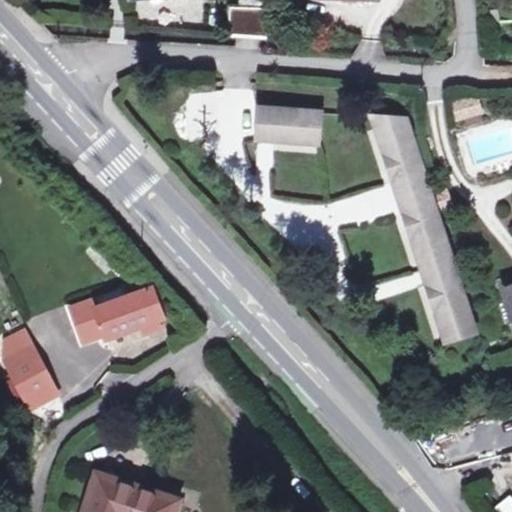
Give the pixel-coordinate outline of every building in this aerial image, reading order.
[(232,36),(296,40),(277,14),(265,14),(265,9),(233,9),(232,36)] [(479,119),(480,100),(453,99),(453,118),(479,119)] [(322,145),(324,113),(263,109),(261,140),(277,141),(278,136),(298,137),(298,143),(322,145)] [(404,126),(370,123),(383,162),(388,160),(397,187),(392,189),(402,220),(407,218),(416,245),(411,247),(426,292),(431,290),(440,318),(435,319),(444,349),(474,339),(412,150),(404,126)] [(106,294),(68,308),(82,345),(102,338),(104,344),(164,322),(151,287),(109,302),(106,294)] [(23,385),(45,371),(28,346),(7,360),(23,385)] [(107,477),(93,511),(185,511),(187,508),(107,477)] [(511,511),(511,494),(495,505),(498,511),(511,511)]
